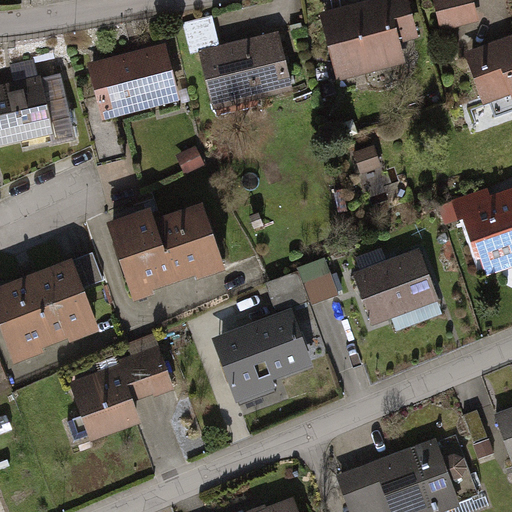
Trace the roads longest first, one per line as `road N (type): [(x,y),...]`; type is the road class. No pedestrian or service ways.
road 1 (residential): [(117,511),(511,342)]
road 2 (residential): [(0,22),(146,0)]
